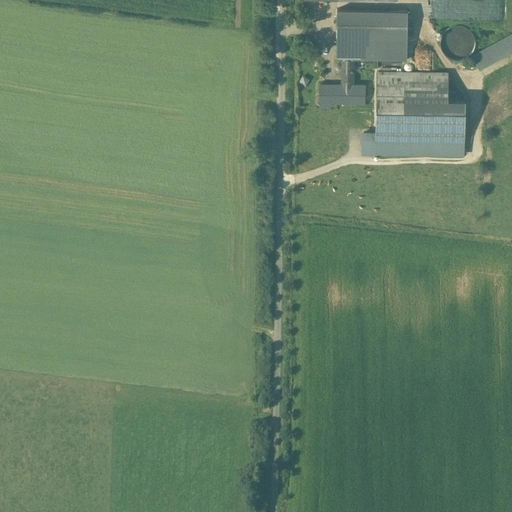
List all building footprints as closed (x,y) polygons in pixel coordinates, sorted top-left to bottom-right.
[(408,9),(337,8),(336,57),(343,58),(353,58),(407,59),(408,9)] [(475,47),(476,44),(475,40),(474,37),(473,35),(471,32),(469,30),(466,28),(463,27),(460,26),(456,26),(453,26),(450,28),(447,29),(445,31),(443,34),(441,36),(440,39),(440,42),(440,45),(440,48),(441,52),(443,54),(445,57),(447,59),(450,60),(453,61),(456,62),(459,62),(463,61),(467,60),(469,58),(471,56),(473,53),(475,50),(475,47)] [(511,33),(473,54),(484,74),(511,59),(511,33)] [(353,58),(343,58),(342,83),(353,83),(353,58)] [(448,72),(377,71),(376,137),(464,138),(465,99),(447,99),(448,72)] [(342,83),(320,83),(320,103),(321,103),(321,98),(329,98),(328,101),(365,102),(365,84),(353,83),(342,83)]
